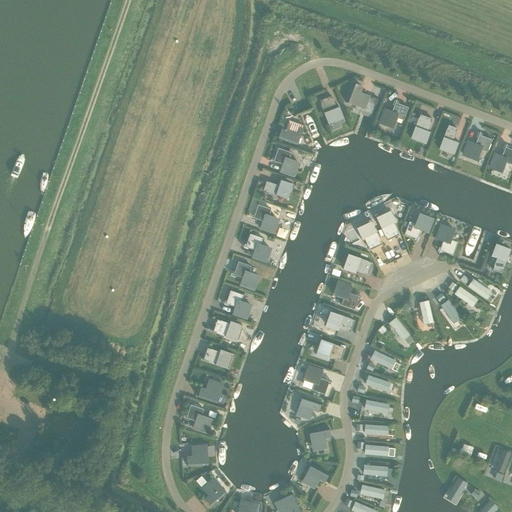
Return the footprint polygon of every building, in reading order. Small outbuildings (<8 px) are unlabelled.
[(353,83),(346,102),(354,105),(355,103),(365,106),(369,96),(359,92),(361,86),(353,83)] [(331,96),(319,100),(329,124),(343,119),(338,106),(335,107),(331,96)] [(392,112),(385,109),(380,123),(393,128),(397,118),(403,120),(408,107),(395,102),(392,112)] [(432,119),(420,114),(411,138),(427,144),(431,131),(428,130),(432,119)] [(301,127),(289,122),(285,132),(281,131),(278,138),(297,145),(300,137),(297,137),(301,127)] [(453,139),(457,128),(448,125),(439,149),(453,154),(458,141),(453,139)] [(475,144),(469,141),(463,155),(476,160),(480,150),(487,152),(492,140),(479,135),(475,144)] [(501,156),(495,154),(489,167),(503,172),(506,163),(511,165),(511,149),(505,147),(501,156)] [(289,159),(292,153),(278,148),(273,161),(283,164),(280,171),(294,176),(299,163),(289,159)] [(266,182),(263,190),(288,199),(292,186),(289,185),(290,183),(280,180),(280,179),(279,179),(277,185),(266,182)] [(271,209),(258,205),(253,218),(263,221),(260,228),(274,232),(279,219),(269,216),(271,209)] [(390,211),(376,217),(387,241),(399,235),(394,225),(396,223),(390,211)] [(433,219),(420,214),(416,223),(409,220),(404,234),(417,239),(421,229),(428,232),(433,219)] [(384,245),(373,222),(360,228),(366,241),(368,240),(373,250),(384,245)] [(461,232),(448,227),(444,236),(438,234),(433,247),(446,252),(450,242),(456,245),(461,232)] [(246,244),(245,247),(255,250),(252,257),(266,262),(271,249),(261,245),(263,238),(250,234),(246,244)] [(495,247),(491,256),(491,257),(497,259),(493,270),(501,273),(510,249),(498,245),(497,247),(495,247)] [(372,263),(348,254),(343,266),(346,268),(346,270),(356,273),(357,271),(368,275),(372,263)] [(251,266),(238,261),(233,274),(243,278),(241,284),(254,289),(259,276),(249,273),(251,266)] [(349,293),(351,286),(338,282),(333,295),(343,298),(341,305),(354,309),(359,296),(349,293)] [(230,290),(226,304),(235,307),(233,314),(247,318),(251,305),(241,302),(243,295),(230,290)] [(354,320),(330,312),(326,324),(329,325),(328,327),(338,331),(339,328),(350,332),(354,320)] [(217,320),(213,332),(239,341),(243,328),(239,327),(239,325),(229,321),(228,323),(217,320)] [(345,348),(320,340),(315,354),(329,359),(329,356),(340,360),(345,348)] [(207,350),(203,360),(229,369),(233,357),(229,355),(229,353),(219,349),(218,352),(207,348),(207,350)] [(320,378),(322,371),(309,366),(304,380),(313,383),(311,390),(325,394),(329,381),(320,378)] [(200,390),(197,398),(216,404),(219,396),(217,395),(220,385),(208,380),(208,381),(205,391),(200,390)] [(321,403),(302,397),(299,405),(302,405),(298,415),(310,419),(313,409),(319,411),(321,403)] [(202,416),(204,409),(191,405),(186,418),(195,421),(193,428),(207,432),(211,419),(202,416)] [(329,428),(309,432),(310,440),(313,439),(315,450),(326,448),(326,447),(324,437),(330,436),(329,428)] [(187,466),(208,465),(207,457),(205,457),(204,446),(191,447),(191,448),(192,458),(187,458),(187,466)] [(329,474),(311,464),(307,472),(309,473),(304,482),(315,488),(315,487),(320,478),(325,481),(329,474)] [(206,500),(211,506),(226,493),(221,486),(219,488),(212,480),(202,489),(203,489),(209,497),(206,500)] [(286,500),(277,504),(280,511),(290,511),(292,511),(301,511),(302,511),(293,493),(285,497),(286,500)] [(258,511),(260,504),(252,502),(251,505),(241,502),(238,511),(258,511)]
